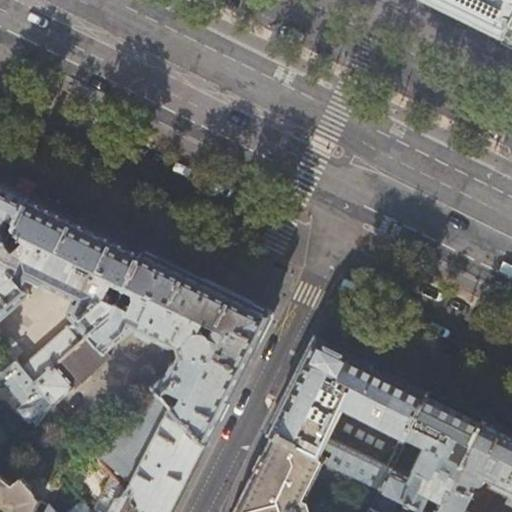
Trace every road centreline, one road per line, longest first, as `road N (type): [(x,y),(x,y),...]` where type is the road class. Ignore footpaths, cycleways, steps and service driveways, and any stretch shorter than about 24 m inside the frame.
road 1 (residential): [(367,167),(198,511)]
road 2 (primary): [(28,0),(367,167)]
road 3 (primary): [(367,167),(511,239)]
